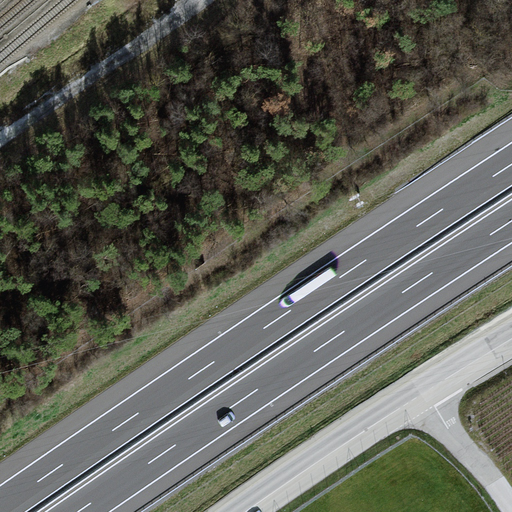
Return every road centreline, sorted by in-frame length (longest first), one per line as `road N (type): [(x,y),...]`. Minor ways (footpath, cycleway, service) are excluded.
road 1 (motorway): [(511,163),(0,505)]
road 2 (motorway): [(78,511),(511,221)]
road 3 (tertiary): [(511,337),(249,511)]
road 4 (track): [(421,392),(504,511)]
